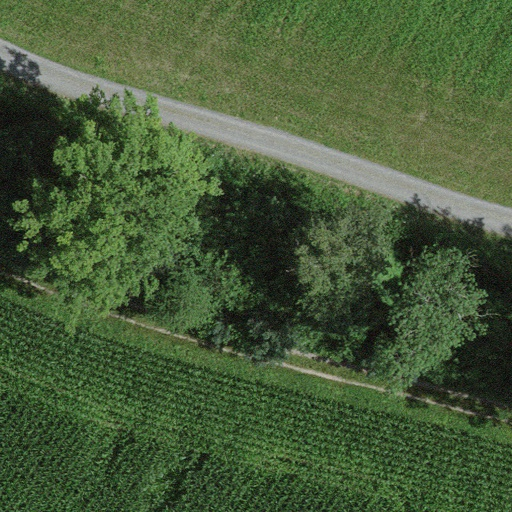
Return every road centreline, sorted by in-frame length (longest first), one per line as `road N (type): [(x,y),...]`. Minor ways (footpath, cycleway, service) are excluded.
road 1 (track): [(0,57),(511,229)]
road 2 (track): [(0,278),(87,313),(511,429)]
